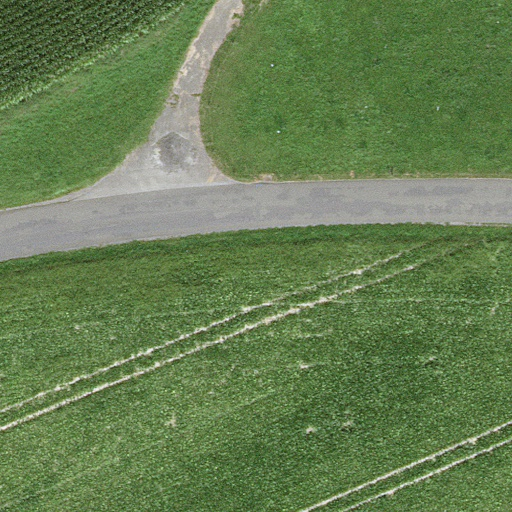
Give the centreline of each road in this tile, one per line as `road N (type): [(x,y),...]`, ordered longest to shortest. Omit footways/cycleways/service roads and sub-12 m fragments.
road 1 (unclassified): [(0,241),(170,214),(511,207)]
road 2 (track): [(170,214),(173,150),(197,63),(236,0)]
